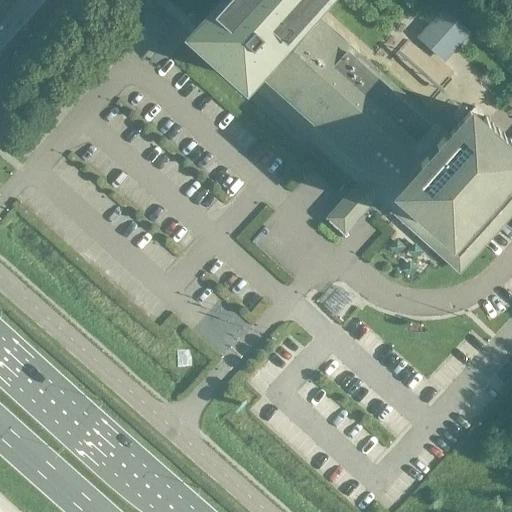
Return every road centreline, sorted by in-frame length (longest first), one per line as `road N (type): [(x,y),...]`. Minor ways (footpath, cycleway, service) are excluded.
road 1 (unclassified): [(267,511),(0,281)]
road 2 (trunk): [(195,511),(0,335)]
road 3 (trunk): [(0,426),(94,511)]
